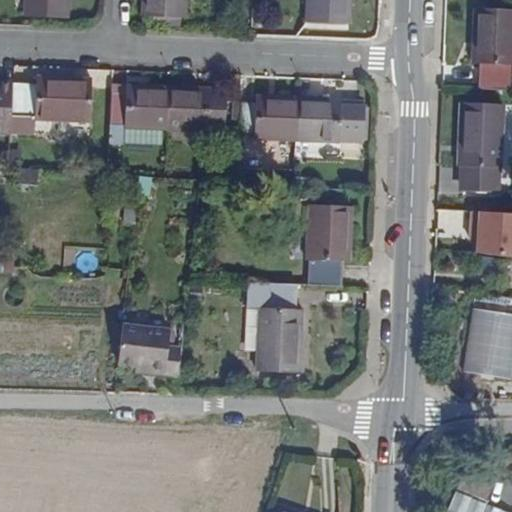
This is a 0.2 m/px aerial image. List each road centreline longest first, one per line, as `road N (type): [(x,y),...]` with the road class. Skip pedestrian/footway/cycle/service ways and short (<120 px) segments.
road 1 (residential): [(0,401),(399,415)]
road 2 (tertiary): [(408,61),(414,110),(399,415)]
road 3 (residential): [(115,46),(408,61)]
